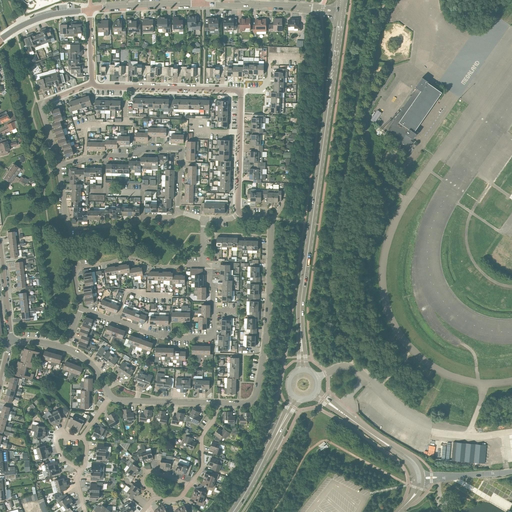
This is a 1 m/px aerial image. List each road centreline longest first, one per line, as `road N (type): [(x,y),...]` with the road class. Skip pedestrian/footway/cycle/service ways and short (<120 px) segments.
road 1 (secondary): [(302,370),(300,305),(340,12)]
road 2 (residential): [(269,218),(257,391),(251,402),(217,403)]
road 3 (residential): [(178,213),(181,149),(58,165)]
road 4 (residential): [(80,308),(158,337),(189,338),(212,336),(213,310)]
road 5 (residential): [(93,83),(228,90),(240,98)]
road 6 (secondary): [(234,511),(296,398)]
road 7 (residential): [(58,165),(40,107),(93,83)]
